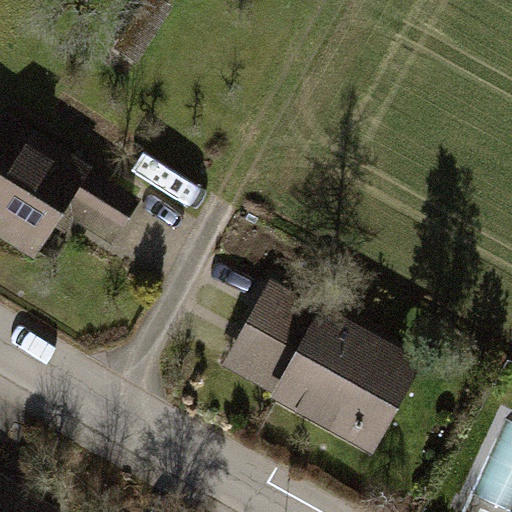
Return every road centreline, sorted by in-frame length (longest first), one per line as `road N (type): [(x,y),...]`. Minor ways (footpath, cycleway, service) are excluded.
road 1 (track): [(119,415),(329,0)]
road 2 (residential): [(292,511),(0,345)]
